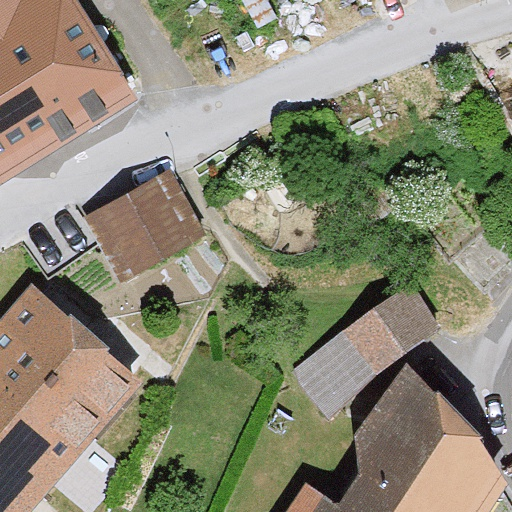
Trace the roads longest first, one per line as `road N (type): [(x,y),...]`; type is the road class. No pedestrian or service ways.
road 1 (residential): [(0,224),(181,127),(511,13)]
road 2 (residential): [(511,453),(494,417),(496,372),(511,338)]
